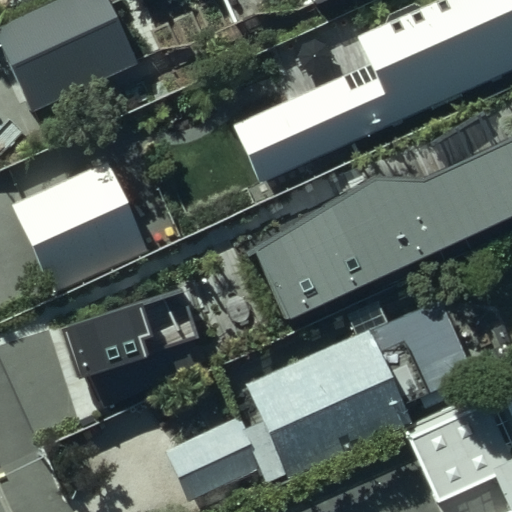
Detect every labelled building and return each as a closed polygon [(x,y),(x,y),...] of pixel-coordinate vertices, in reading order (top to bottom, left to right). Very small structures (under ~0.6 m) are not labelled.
[(341,71),(214,128),(239,186),(511,65),(511,0),(419,0),(327,41),(341,71)] [(511,96),(351,169),(377,225),(398,216),(419,261),(511,218),(511,96)] [(134,238),(101,163),(0,207),(0,217),(29,284),(134,238)] [(161,252),(185,306),(248,278),(246,274),(285,256),(262,206),(161,252)] [(224,421),(156,452),(180,505),(245,474),(250,485),(268,477),(271,484),(467,393),(424,301),(386,319),(379,303),(338,322),(343,334),(229,387),(233,396),(216,404),(224,421)] [(511,511),(511,488),(472,398),(388,436),(420,506),(474,482),(487,511),(511,511)]
